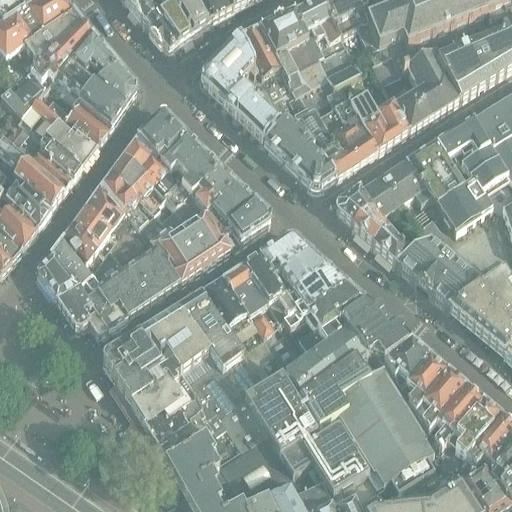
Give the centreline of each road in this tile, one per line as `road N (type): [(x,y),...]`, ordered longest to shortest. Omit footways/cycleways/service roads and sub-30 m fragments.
road 1 (residential): [(300,224),(511,409)]
road 2 (residential): [(105,351),(300,224)]
road 3 (residential): [(30,269),(161,91)]
road 4 (residential): [(161,91),(300,224)]
